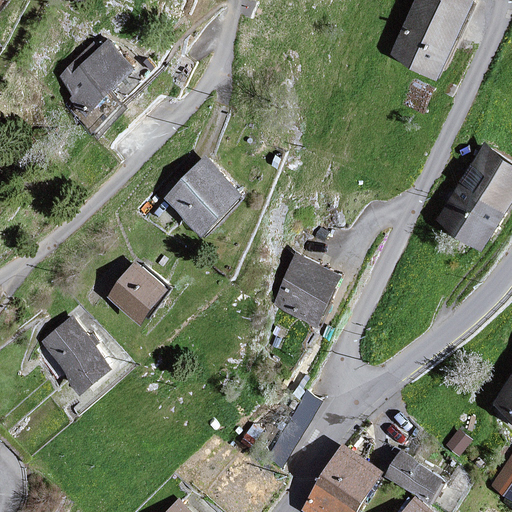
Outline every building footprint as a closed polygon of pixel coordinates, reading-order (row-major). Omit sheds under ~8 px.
[(11,0),(0,0),(0,13),(1,14),(11,0)] [(484,0),(420,0),(395,52),(447,77),(459,52),(484,0)] [(79,92),(76,96),(95,114),(142,66),(113,37),(103,47),(96,40),(62,75),(79,92)] [(511,213),(511,155),(489,141),(441,218),(493,247),(503,229),(511,213)] [(210,153),(169,196),(210,235),(251,192),(210,153)] [(326,262),(302,251),(278,303),(326,326),(351,273),(326,262)] [(139,259),(111,296),(148,324),(176,287),(139,259)] [(76,314),(45,340),(88,392),(120,366),(76,314)] [(511,408),(511,381),(500,401),(511,408)] [(298,410),(312,419),(326,397),(312,387),(298,410)] [(283,462),(312,419),(298,410),(269,453),(283,462)] [(473,437),(462,429),(451,443),(462,452),(473,437)] [(357,455),(344,446),(302,511),(303,511),(358,511),(384,472),(357,455)] [(402,452),(386,476),(430,504),(445,480),(402,452)] [(511,456),(494,484),(511,495),(511,456)] [(431,511),(416,500),(406,511),(431,511)] [(192,511),(181,502),(171,511),(192,511)]
